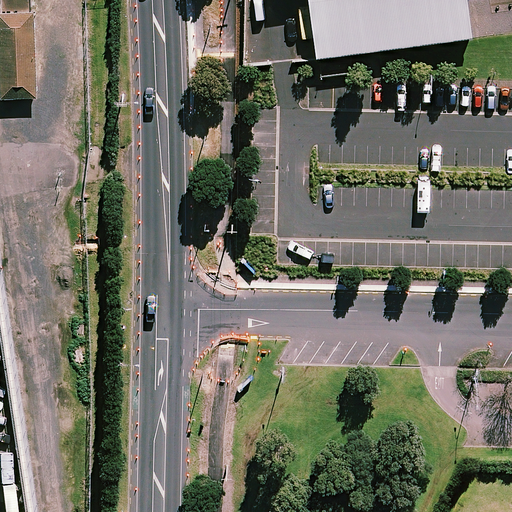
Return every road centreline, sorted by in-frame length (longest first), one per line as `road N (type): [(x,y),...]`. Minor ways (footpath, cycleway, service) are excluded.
road 1 (residential): [(169,309),(511,315)]
road 2 (secondary): [(169,309),(157,0)]
road 3 (secondary): [(166,511),(169,309)]
